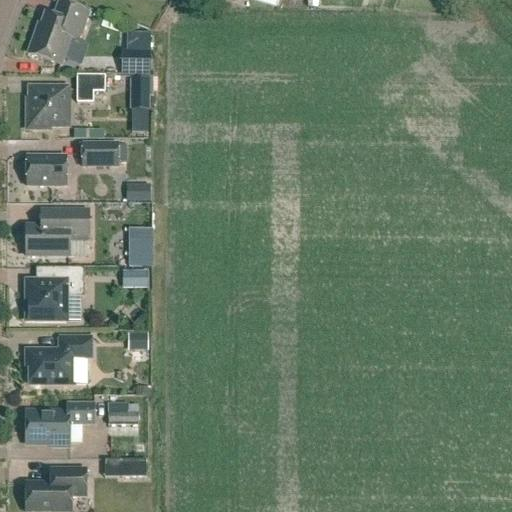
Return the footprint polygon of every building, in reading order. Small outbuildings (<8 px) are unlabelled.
[(248,0),(247,2),(274,11),(277,0),(248,0)] [(78,42),(88,15),(59,5),(54,19),(46,16),(41,28),(39,27),(28,56),(60,68),(70,39),(78,42)] [(121,55),(120,77),(148,78),(149,55),(121,55)] [(104,78),(75,78),(76,105),(92,105),(92,95),(104,94),(104,78)] [(130,111),(147,111),(147,83),(131,83),(130,111)] [(69,130),(69,90),(29,90),(29,111),(26,111),(26,132),(48,132),(48,130),(69,130)] [(82,141),(82,132),(73,132),(73,141),(82,141)] [(117,171),(117,144),(80,144),(80,171),(117,171)] [(66,189),(66,160),(26,160),(26,189),(66,189)] [(137,187),(137,203),(149,203),(149,187),(137,187)] [(41,213),(41,228),(26,228),(26,259),(69,259),(88,259),(88,241),(88,213),(56,213),(41,213)] [(127,268),(143,268),(143,246),(143,244),(127,243),(127,268)] [(83,299),(83,270),(53,270),(53,284),(26,284),(26,324),(66,324),(66,299),(83,299)] [(121,291),(146,291),(146,273),(121,273),(121,291)] [(26,353),(26,369),(30,369),(30,387),(74,387),(74,360),(91,360),(91,339),(60,339),(60,353),(26,353)] [(107,428),(137,428),(137,406),(107,406),(107,428)] [(69,450),(69,427),(93,427),(93,407),(68,407),(68,415),(26,416),(26,446),(52,446),(52,450),(69,450)] [(121,462),(121,480),(145,480),(145,462),(121,462)] [(25,511),(70,511),(71,500),(85,500),(85,472),(50,472),(50,485),(26,485),(25,511)]
